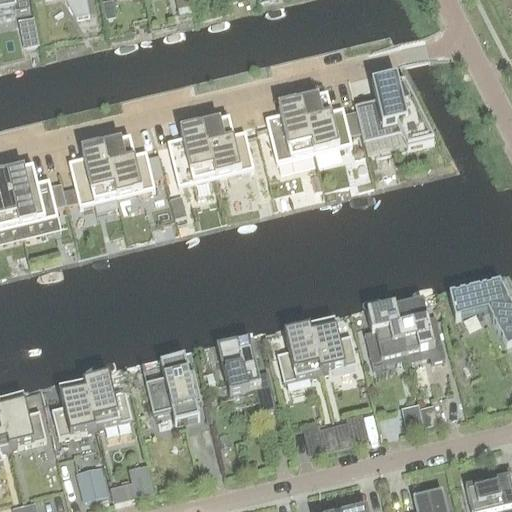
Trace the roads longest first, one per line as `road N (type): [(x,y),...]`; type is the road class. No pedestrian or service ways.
road 1 (residential): [(402,61),(0,157)]
road 2 (residential): [(187,511),(511,431)]
